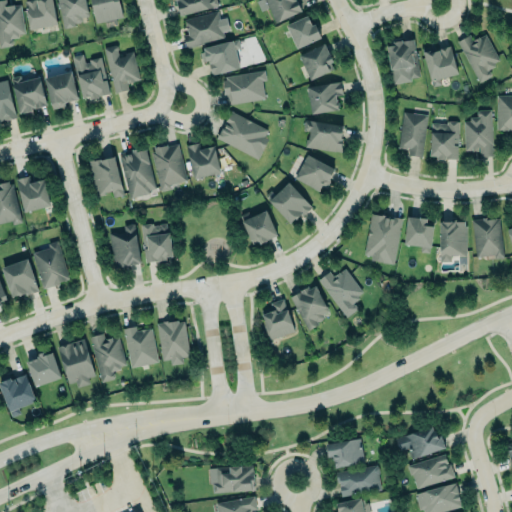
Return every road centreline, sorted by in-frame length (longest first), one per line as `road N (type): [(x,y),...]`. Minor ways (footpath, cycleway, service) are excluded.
road 1 (residential): [(0,338),(101,303),(269,276),(333,233),(367,178),(375,139),(370,78),(337,0)]
road 2 (tertiary): [(97,437),(340,395),(511,313)]
road 3 (residential): [(170,109),(0,152)]
road 4 (residential): [(57,138),(101,303)]
road 5 (residential): [(367,178),(449,193),(511,183)]
road 6 (residential): [(511,398),(471,422),(494,511)]
road 7 (residential): [(205,288),(220,417)]
road 8 (residential): [(250,412),(232,285)]
